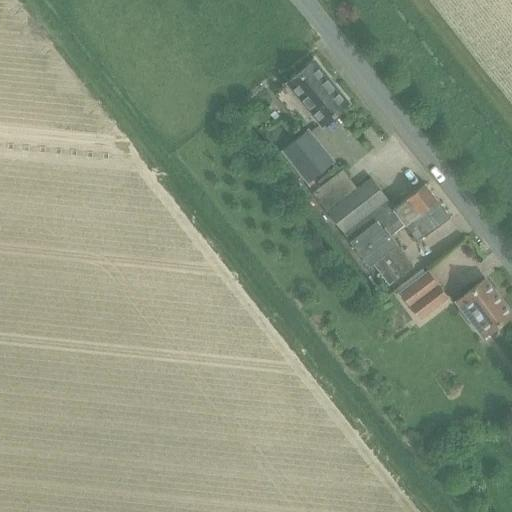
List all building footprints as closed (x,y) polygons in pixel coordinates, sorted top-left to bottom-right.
[(322,124),(348,103),(315,61),(288,82),(322,124)] [(308,180),(332,161),(308,131),(284,150),(308,180)] [(358,189),(345,172),(343,169),(313,192),(370,267),(374,263),(390,283),(414,265),(392,235),(402,228),(416,246),(427,238),(426,236),(451,217),(426,184),(394,208),(371,179),(358,189)] [(420,319),(449,297),(429,271),(401,293),(420,319)] [(483,336),(496,326),(511,314),(485,279),(457,301),(483,336)] [(511,381),(501,367),(469,391),(480,406),(511,381)]
